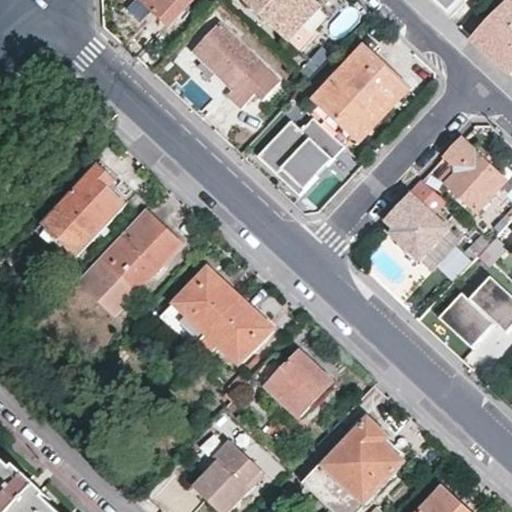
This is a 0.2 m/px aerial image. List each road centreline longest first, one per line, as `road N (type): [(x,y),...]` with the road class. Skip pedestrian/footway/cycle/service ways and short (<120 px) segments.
road 1 (residential): [(39,6),(306,260)]
road 2 (residential): [(306,260),(511,452)]
road 3 (residential): [(306,260),(472,78)]
road 4 (residential): [(0,392),(128,511)]
